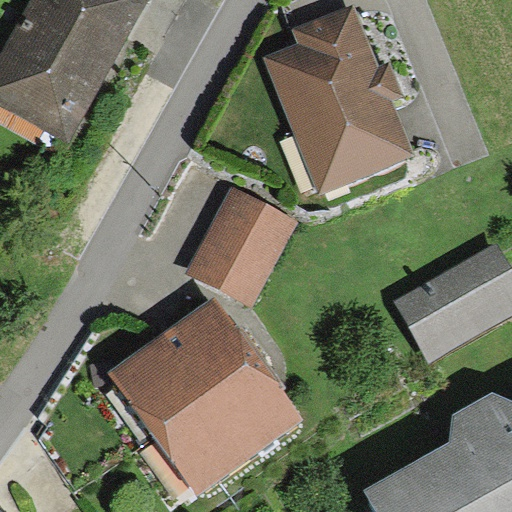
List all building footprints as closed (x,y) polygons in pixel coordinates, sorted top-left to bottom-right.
[(148,0),(34,0),(0,63),(0,102),(72,141),(148,0)] [(301,43),(267,57),(322,197),(417,160),(393,100),(405,96),(391,60),(379,65),(356,6),(296,30),(301,43)] [(297,221),(228,185),(184,271),(253,306),(297,221)] [(511,270),(495,241),(392,300),(427,361),(511,312),(511,270)] [(299,419),(213,298),(109,370),(195,492),(299,419)] [(451,441),(364,490),(376,511),(511,511),(511,401),(493,393),(457,413),(451,441)]
